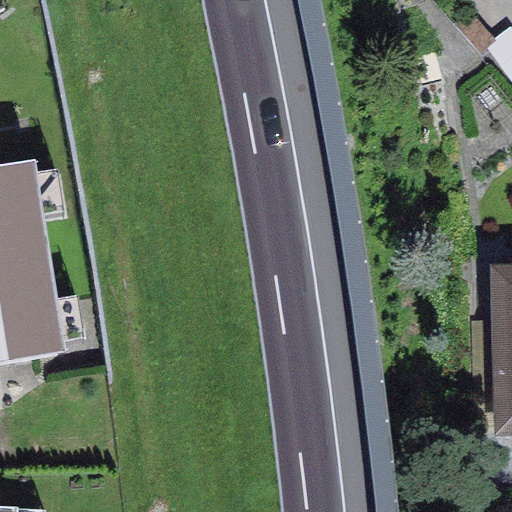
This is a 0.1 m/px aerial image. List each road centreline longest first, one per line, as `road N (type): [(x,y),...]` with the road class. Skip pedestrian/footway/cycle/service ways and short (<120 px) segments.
road 1 (motorway): [(308,511),(284,322),(223,0)]
road 2 (motorway): [(132,0),(194,360),(209,511)]
